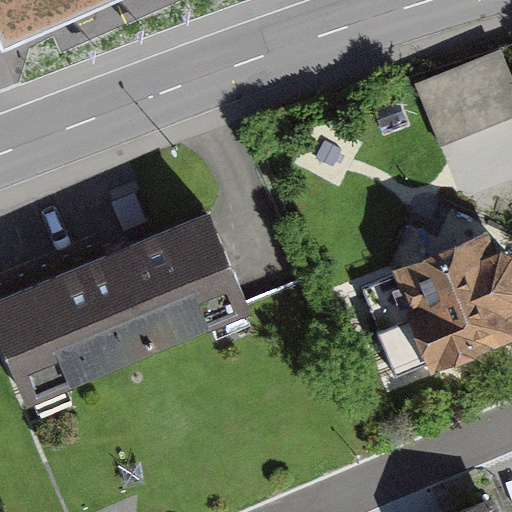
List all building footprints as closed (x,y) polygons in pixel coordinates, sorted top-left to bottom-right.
[(0,0),(0,40),(3,47),(111,0),(0,0)] [(420,83),(445,151),(511,127),(511,65),(507,52),(420,83)] [(188,168),(0,247),(0,268),(48,387),(242,307),(188,168)] [(511,284),(494,235),(417,264),(448,358),(511,337),(511,284)] [(504,511),(501,502),(476,511),(504,511)]
